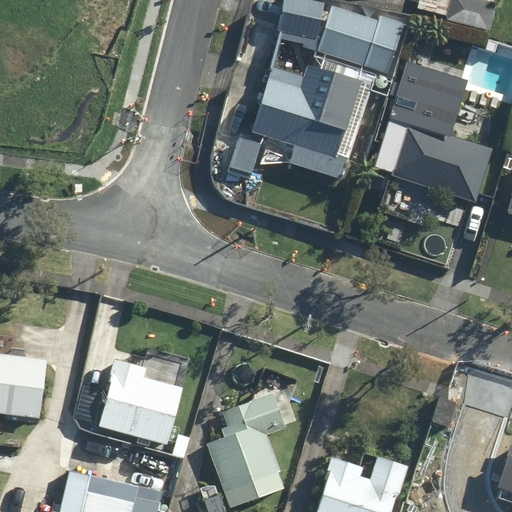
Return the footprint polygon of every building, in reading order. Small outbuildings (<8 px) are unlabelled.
[(7,0),(7,4),(89,26),(95,0),(7,0)] [(466,0),(416,0),(414,14),(443,19),(442,26),(488,34),(493,5),(466,0)] [(373,28),(329,12),(313,59),(370,78),(382,82),(400,29),(376,21),(373,28)] [(511,95),(511,57),(486,50),(474,89),(510,101),(511,95)] [(268,76),(244,146),(256,150),(288,161),(285,169),(333,185),(370,78),(313,59),(308,57),(300,80),(270,70),(268,76)] [(0,130),(13,133),(21,72),(0,69),(0,130)] [(490,152),(395,125),(379,183),(474,210),(490,152)] [(511,175),(498,217),(511,222),(511,175)] [(0,353),(0,409),(43,416),(50,360),(0,353)] [(120,355),(100,423),(171,443),(191,375),(120,355)] [(207,438),(224,492),(289,471),(276,431),(304,422),(292,386),(221,409),(228,432),(207,438)] [(429,400),(421,427),(446,435),(454,408),(429,400)] [(147,439),(111,434),(105,474),(141,479),(147,439)] [(55,511),(71,446),(54,442),(38,511),(55,511)] [(378,471),(335,457),(316,511),(393,511),(411,462),(384,453),(378,471)] [(126,479),(72,468),(62,511),(130,511),(133,500),(122,497),(126,479)]
